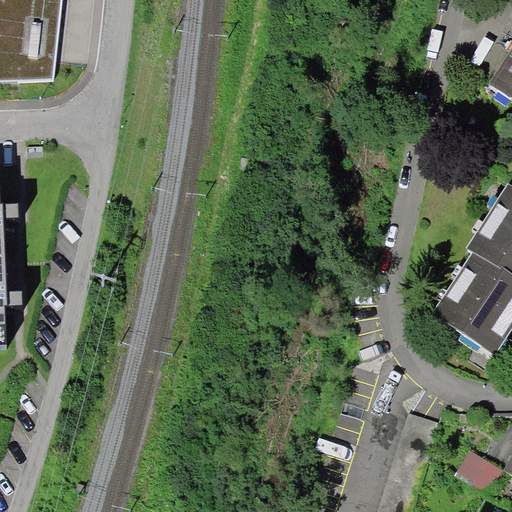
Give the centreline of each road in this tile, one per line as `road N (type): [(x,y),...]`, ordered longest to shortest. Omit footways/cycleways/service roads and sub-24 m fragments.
road 1 (residential): [(456,0),(392,280),(392,317),(414,365),(441,384),(511,394)]
road 2 (unclassified): [(17,511),(37,454),(100,119)]
road 3 (unknown): [(414,365),(394,382),(350,511)]
road 4 (unclassified): [(100,119),(119,0)]
